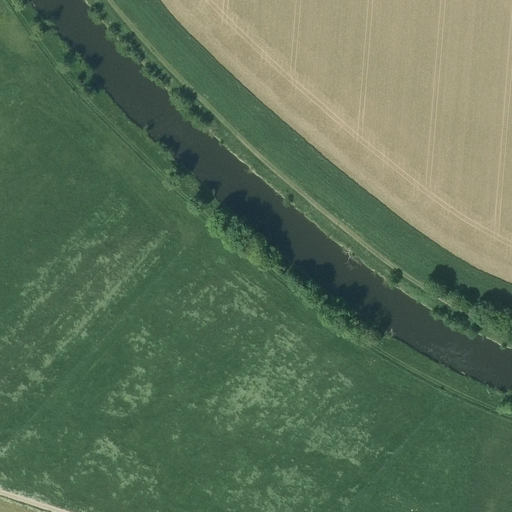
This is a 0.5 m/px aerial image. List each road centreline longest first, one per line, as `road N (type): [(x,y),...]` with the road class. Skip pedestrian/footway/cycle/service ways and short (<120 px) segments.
road 1 (track): [(10,0),(111,124),(284,281),(421,374),(511,414)]
road 2 (track): [(511,335),(455,311),(344,231),(201,102),(107,0)]
